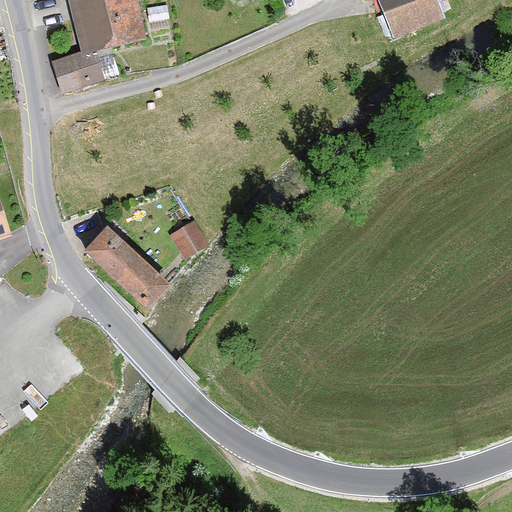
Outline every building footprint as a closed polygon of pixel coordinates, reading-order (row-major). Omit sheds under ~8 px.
[(145,41),(136,0),(68,0),(80,54),(52,63),(62,93),(119,75),(112,48),(145,41)] [(378,0),(394,39),(446,19),(438,0),(378,0)] [(0,238),(10,235),(0,203),(0,238)] [(171,235),(187,260),(209,246),(193,221),(171,235)] [(107,228),(85,253),(148,310),(170,286),(107,228)]
